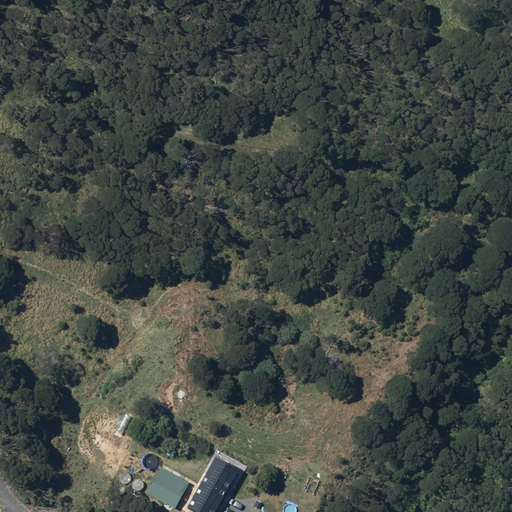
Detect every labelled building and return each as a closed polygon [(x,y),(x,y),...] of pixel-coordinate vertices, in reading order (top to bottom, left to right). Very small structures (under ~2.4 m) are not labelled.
[(252,378),(243,369),(237,374),(244,384),(252,378)] [(227,381),(232,387),(239,381),(234,375),(227,381)] [(186,511),(198,489),(160,468),(145,494),(177,511),(186,511)] [(226,504),(255,491),(252,484),(223,498),(226,504)] [(126,494),(136,500),(139,496),(130,489),(126,494)]
